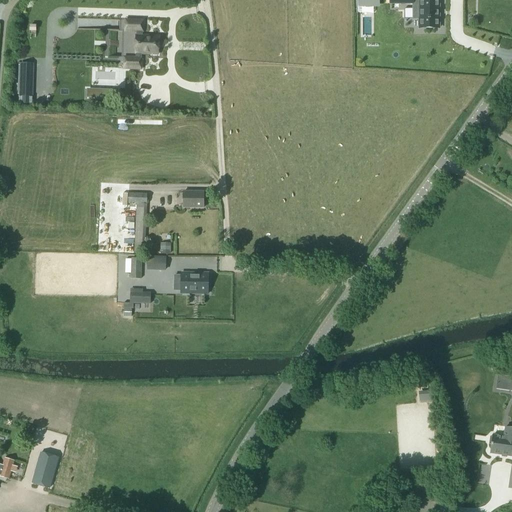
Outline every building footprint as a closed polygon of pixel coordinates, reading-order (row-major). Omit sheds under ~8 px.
[(389,0),(390,4),(413,4),(413,19),(419,19),(419,29),(439,29),(438,0),(418,0),(419,0),(414,0),(413,0),(389,0)] [(463,16),(464,0),(452,0),(452,15),(463,16)] [(486,0),(486,9),(504,9),(504,0),(486,0)] [(142,54),(158,54),(159,36),(142,36),(142,33),(144,33),(144,20),(124,19),(124,33),(136,33),(136,36),(136,57),(124,57),(124,68),(141,69),(142,54)] [(33,97),(34,64),(20,63),(19,96),(33,97)] [(111,100),(111,91),(93,90),(88,95),(88,99),(111,100)] [(183,208),(203,208),(203,192),(183,192),(183,208)] [(144,253),(147,194),(128,193),(128,204),(136,204),(134,252),(144,253)] [(160,254),(170,254),(170,244),(160,243),(160,254)] [(141,279),(141,259),(130,259),(130,279),(141,279)] [(174,276),(174,292),(180,292),(180,293),(186,294),(207,294),(207,279),(207,273),(180,273),(180,276),(174,276)] [(148,293),(129,293),(129,304),(133,304),(148,304),(148,293)] [(418,392),(419,401),(434,399),(433,390),(418,392)] [(490,437),(489,445),(491,445),(490,453),(511,456),(511,428),(506,427),(504,437),(492,436),(492,437),(490,437)] [(56,461),(39,456),(30,484),(47,489),(56,461)] [(6,459),(5,459),(3,465),(2,470),(0,474),(0,477),(8,480),(11,472),(15,473),(16,468),(12,466),(14,461),(6,459)]
